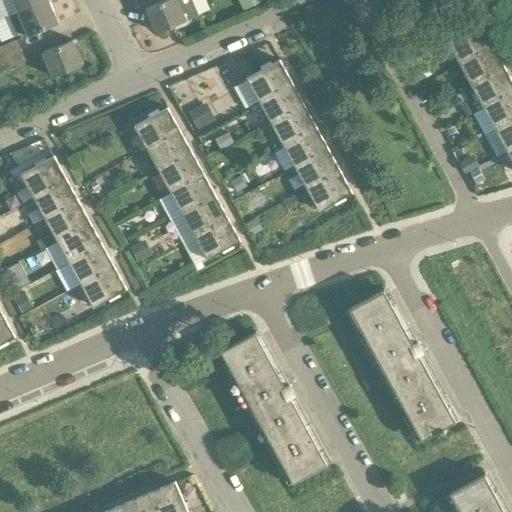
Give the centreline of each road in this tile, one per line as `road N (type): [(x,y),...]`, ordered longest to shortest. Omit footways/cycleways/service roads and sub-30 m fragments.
road 1 (residential): [(511,479),(386,247)]
road 2 (residential): [(476,219),(339,0)]
road 3 (residential): [(380,511),(261,288)]
road 4 (residential): [(322,0),(132,81)]
road 5 (residential): [(136,333),(236,511)]
road 6 (residential): [(0,391),(136,333)]
road 7 (residential): [(0,136),(132,81)]
road 8 (residential): [(136,333),(261,288)]
road 9 (residential): [(261,288),(386,247)]
